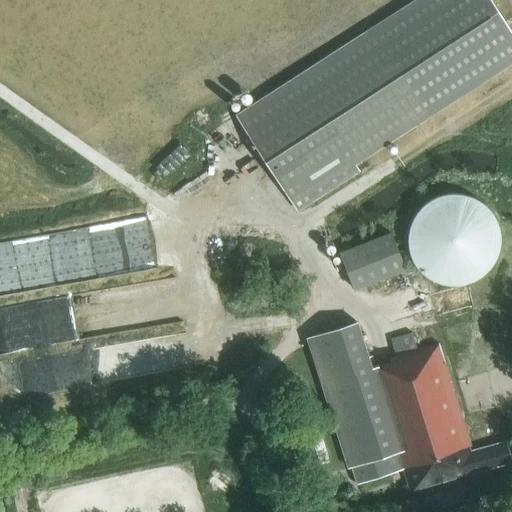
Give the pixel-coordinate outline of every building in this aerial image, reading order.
[(415,0),(372,28),(236,116),(297,211),(359,171),(354,164),(429,116),(481,83),(511,62),(511,33),(490,0),(415,0)] [(427,276),(431,279),(439,282),(449,284),(453,285),(465,283),(477,278),(487,270),(493,260),(498,249),(499,237),(497,226),(492,215),(487,208),(481,203),(473,198),(463,194),(453,193),(442,194),(426,202),(417,211),(410,222),(408,234),(408,245),(410,254),(413,261),(419,270),(427,276)] [(353,290),(406,270),(391,231),(338,251),(353,290)] [(0,302),(17,300),(9,247),(0,248),(0,302)] [(438,344),(418,350),(412,332),(390,339),(396,357),(389,359),(390,362),(371,368),(357,322),(310,336),(357,484),(403,469),(410,491),(511,461),(506,441),(472,451),(438,344)] [(159,346),(112,348),(114,380),(160,378),(159,346)]
